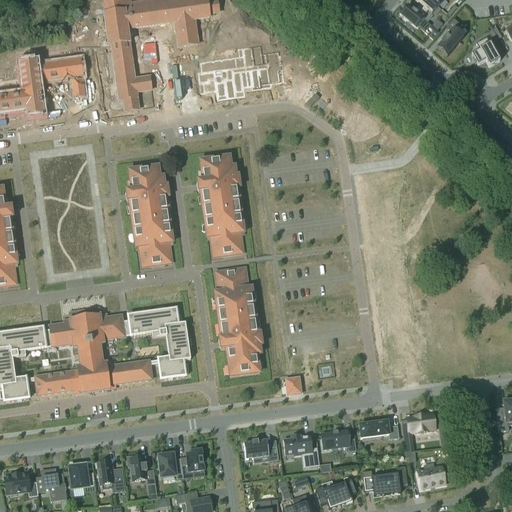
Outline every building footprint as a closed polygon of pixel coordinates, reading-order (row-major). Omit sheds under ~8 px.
[(194,21),(200,20),(209,19),(209,15),(218,14),(217,2),(207,3),(206,0),(204,0),(171,5),(170,0),(130,6),(128,0),(123,0),(103,3),(105,16),(104,16),(108,48),(111,47),(119,102),(123,101),(125,113),(138,111),(136,94),(151,92),(149,79),(134,81),(127,31),(174,24),(178,49),(197,46),(194,21)] [(407,7),(407,8),(423,22),(424,22),(422,20),(425,17),(428,13),(431,16),(438,8),(428,0),(416,0),(414,2),(418,5),(412,12),(407,7)] [(428,0),(438,8),(445,0),(444,0),(428,0)] [(454,7),(446,15),(449,18),(457,9),(454,7)] [(407,8),(399,17),(406,24),(404,26),(413,34),(415,32),(418,29),(418,28),(423,32),(428,26),(423,22),(407,8)] [(437,21),(431,28),(437,33),(442,26),(437,21)] [(450,33),(436,50),(446,59),(463,39),(456,32),(453,30),(458,25),(453,21),(445,29),(450,33)] [(495,29),(491,31),(497,41),(500,40),(495,29)] [(434,31),(429,37),(434,41),(438,37),(439,35),(434,31)] [(491,31),(487,33),(493,44),(497,41),(491,31)] [(479,51),(471,56),(477,67),(485,63),(489,69),(499,63),(486,39),(475,45),(479,51)] [(244,67),(197,74),(199,85),(202,84),(204,94),(216,92),(217,98),(226,96),(226,100),(236,98),(236,93),(262,90),(261,86),(280,83),(279,74),(282,74),(279,52),(262,54),(261,47),(242,49),(244,67)] [(24,96),(0,99),(0,114),(26,111),(27,118),(42,116),(38,83),(71,78),(74,99),(83,98),(80,77),(82,77),(80,62),(36,68),(35,65),(20,67),(24,96)] [(202,183),(196,184),(198,194),(200,194),(206,240),(207,240),(207,239),(210,239),(213,259),(242,255),(239,235),(242,235),(243,235),(237,189),(239,189),(237,178),(235,178),(234,169),(230,170),(229,159),(199,163),(202,183)] [(131,193),(125,193),(127,204),(129,204),(135,250),(136,250),(136,249),(139,249),(142,269),(171,265),(168,245),(171,244),(171,245),(172,245),(165,199),(167,199),(166,188),(164,188),(162,179),(159,179),(157,169),(128,173),(131,193)] [(0,288),(15,286),(13,266),(16,266),(10,220),(12,220),(11,209),(5,210),(2,190),(0,190),(0,288)] [(215,295),(214,295),(220,341),(218,341),(220,352),(226,351),(230,379),(259,375),(256,356),(260,356),(258,347),(261,346),(259,335),(257,336),(251,290),(250,290),(247,291),(244,271),(215,275),(218,295),(215,295)] [(19,333),(0,335),(0,388),(2,388),(2,393),(0,392),(0,402),(3,402),(4,404),(17,402),(17,403),(22,403),(22,401),(29,400),(27,384),(35,383),(37,398),(73,393),(74,396),(115,390),(115,387),(151,382),(149,369),(159,367),(162,384),(169,383),(169,384),(174,383),(174,382),(187,380),(186,378),(189,377),(187,368),(184,369),(183,365),(190,364),(187,338),(188,338),(187,333),(186,333),(185,327),(182,327),(180,319),(177,320),(176,311),(151,314),(151,313),(146,314),(146,315),(127,317),(128,323),(122,323),(121,318),(107,320),(106,316),(99,317),(98,311),(69,315),(70,322),(62,323),(63,326),(48,328),(49,332),(43,333),(43,329),(24,332),(24,331),(19,332),(19,333)] [(298,380),(285,381),(287,397),(300,395),(298,380)] [(504,413),(495,414),(498,434),(508,433),(507,427),(511,426),(511,401),(509,402),(510,403),(503,404),(504,413)] [(407,428),(401,428),(403,443),(411,442),(410,435),(415,435),(428,433),(434,432),(432,417),(426,418),(426,417),(413,419),(413,420),(406,421),(406,423),(407,428)] [(387,423),(359,427),(360,440),(388,437),(389,442),(398,441),(397,428),(388,429),(387,423)] [(332,434),(321,436),(323,452),(345,449),(346,455),(356,453),(354,441),(347,442),(346,432),(337,434),(337,433),(332,434)] [(292,441),(283,442),(285,457),(293,456),(294,457),(298,457),(306,456),(306,459),(308,458),(310,469),(319,468),(317,454),(311,454),(309,438),(299,439),(299,438),(291,439),(292,441)] [(251,444),(243,445),(245,461),(252,460),(268,458),(269,464),(278,463),(278,462),(276,462),(275,450),(276,450),(276,449),(267,450),(266,442),(258,443),(257,442),(251,443),(251,444)] [(187,466),(181,467),(182,481),(193,479),(192,474),(203,472),(202,462),(203,462),(202,454),(201,454),(201,452),(191,453),(191,455),(185,456),(187,466)] [(159,472),(160,480),(175,478),(176,482),(182,481),(180,467),(174,467),(173,456),(157,458),(157,464),(156,464),(157,473),(159,472)] [(155,486),(153,472),(146,473),(144,459),(137,460),(137,458),(127,459),(128,469),(130,469),(132,483),(146,481),(147,487),(155,486)] [(112,495),(124,493),(121,471),(111,473),(110,464),(98,465),(99,472),(97,472),(98,481),(100,480),(101,487),(111,486),(112,495)] [(424,472),(416,474),(420,491),(445,486),(441,469),(433,470),(432,466),(423,467),(424,472)] [(84,496),(95,495),(94,482),(87,482),(85,467),(78,468),(78,467),(71,468),(71,469),(69,469),(70,478),(69,478),(70,485),(71,485),(72,491),(83,490),(84,496)] [(396,476),(384,478),(386,497),(400,495),(399,490),(407,488),(405,469),(395,470),(396,476)] [(54,471),(41,473),(44,491),(55,489),(57,503),(66,501),(63,477),(57,477),(55,477),(54,471)] [(386,497),(384,478),(372,479),(371,473),(362,474),(364,494),(372,493),(373,499),(386,497)] [(29,499),(37,498),(36,485),(29,486),(27,477),(21,478),(21,476),(10,477),(10,480),(4,480),(6,496),(28,493),(29,499)] [(306,477),(299,480),(301,487),(309,485),(306,477)] [(344,485),(333,489),(340,508),(352,503),(350,498),(356,496),(350,480),(343,482),(344,485)] [(285,483),(278,485),(281,492),(287,490),(285,483)] [(340,508),(333,489),(323,492),(322,490),(315,493),(320,508),(326,506),(328,511),(340,508)] [(210,511),(208,499),(194,502),(193,495),(183,497),(186,511),(210,511)] [(310,511),(305,497),(291,502),(294,511),(310,511)] [(270,502),(251,504),(252,511),(278,511),(277,501),(276,501),(277,504),(271,505),(270,502)] [(281,511),(294,511),(291,502),(280,506),(281,511)]
